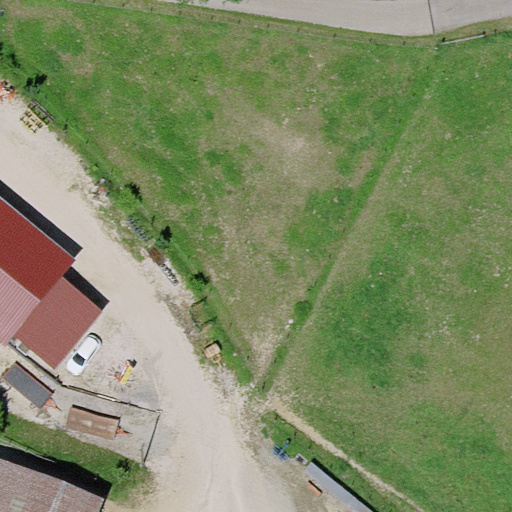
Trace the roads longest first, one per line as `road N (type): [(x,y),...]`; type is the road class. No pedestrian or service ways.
road 1 (track): [(0,178),(162,335),(208,412),(228,467),(210,509)]
road 2 (track): [(285,0),(425,17),(491,0)]
